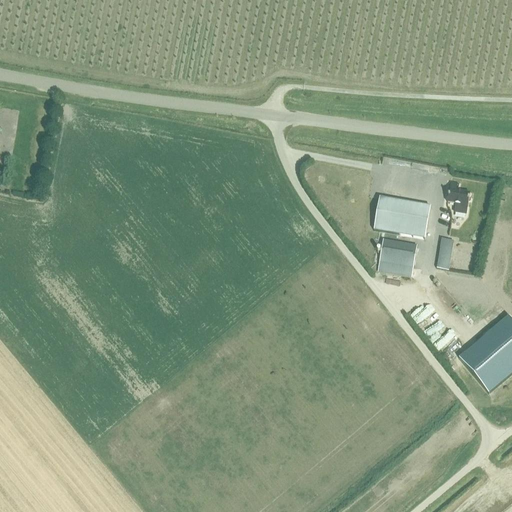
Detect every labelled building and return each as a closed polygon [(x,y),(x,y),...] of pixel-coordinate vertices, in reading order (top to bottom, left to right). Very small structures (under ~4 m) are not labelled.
[(468,208),(470,195),(458,193),(459,186),(451,184),(448,204),(456,206),(454,214),(466,216),(467,208),(468,208)] [(425,241),(430,209),(380,199),(374,232),(425,241)] [(448,272),(453,242),(441,240),(437,270),(448,272)] [(412,279),(417,248),(383,242),(378,273),(412,279)] [(511,322),(509,319),(459,360),(488,396),(511,376),(511,322)]
